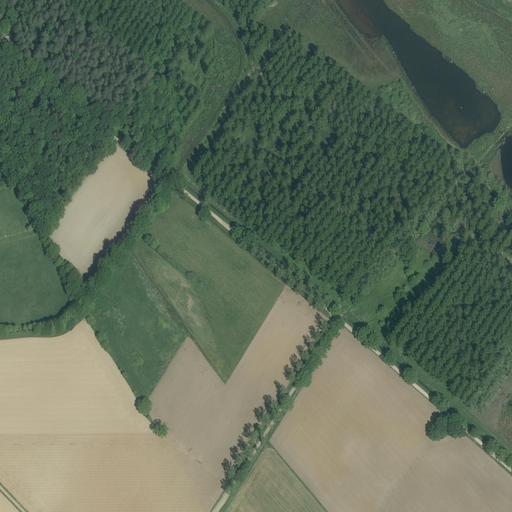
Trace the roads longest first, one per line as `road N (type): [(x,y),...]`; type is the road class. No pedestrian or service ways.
road 1 (track): [(341,320),(0,53)]
road 2 (track): [(350,310),(511,123)]
road 3 (track): [(217,511),(341,320)]
road 4 (track): [(511,471),(341,320)]
